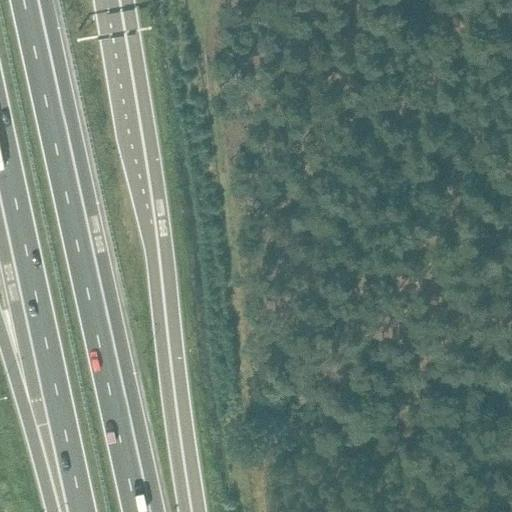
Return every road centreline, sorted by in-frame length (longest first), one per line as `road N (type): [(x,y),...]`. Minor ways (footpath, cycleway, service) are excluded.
road 1 (trunk): [(134,511),(24,0)]
road 2 (trunk): [(183,511),(137,152),(108,0)]
road 3 (trunk): [(0,148),(75,511)]
road 4 (trunk): [(0,325),(47,511)]
